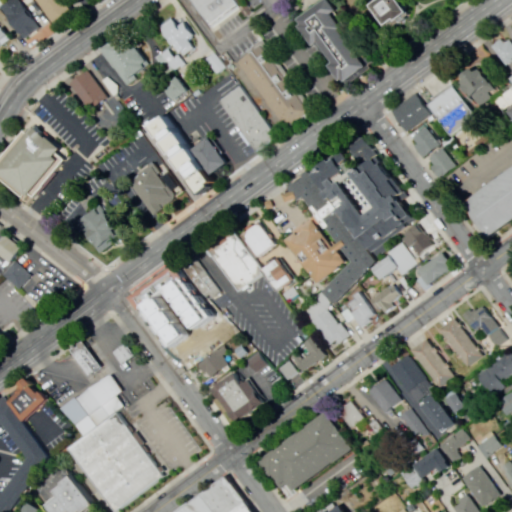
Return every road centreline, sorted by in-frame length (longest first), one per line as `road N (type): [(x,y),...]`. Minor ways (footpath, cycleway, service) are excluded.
road 1 (secondary): [(0,370),(505,0)]
road 2 (residential): [(150,511),(511,244)]
road 3 (residential): [(273,511),(110,291),(0,205)]
road 4 (residential): [(511,309),(361,103)]
road 5 (secondary): [(143,0),(26,83),(0,123)]
